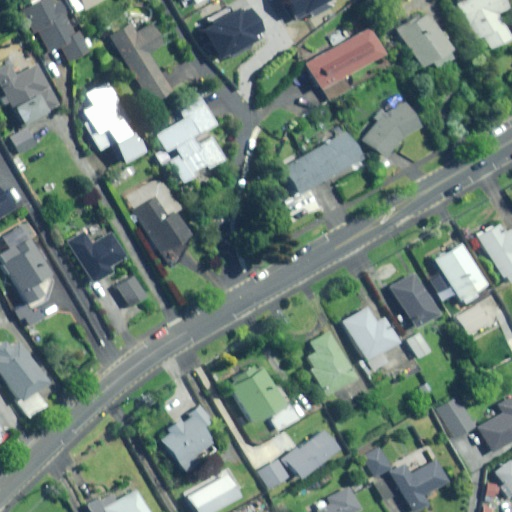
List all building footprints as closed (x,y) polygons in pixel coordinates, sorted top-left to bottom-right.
[(29,0),(18,7),(31,31),(35,29),(48,51),(59,45),(68,60),(89,49),(78,28),(73,30),(63,13),(66,12),(59,0),(29,0)] [(68,0),(71,4),(72,4),(75,10),(82,5),(84,8),(99,0),(68,0)] [(282,0),(293,19),(305,13),(308,17),(329,5),(326,0),(282,0)] [(499,9),(494,0),(460,0),(452,4),(461,22),(459,23),(461,26),(462,25),(469,39),(475,37),(481,49),(502,39),(489,14),(499,9)] [(260,28),(246,3),(238,7),(235,3),(225,9),(223,6),(204,17),(207,22),(200,26),(217,55),(225,50),(226,52),(254,36),(252,32),(260,28)] [(422,62),(426,69),(443,59),(439,52),(442,50),(420,13),(390,31),(412,68),(422,62)] [(164,43),(150,21),(136,30),(129,20),(108,34),(151,101),(172,88),(149,52),(164,43)] [(375,54),(360,28),(302,61),(317,87),(375,54)] [(6,60),(0,63),(0,89),(3,94),(0,95),(0,98),(2,103),(6,100),(21,127),(46,113),(44,109),(57,102),(34,61),(13,72),(6,60)] [(318,91),(324,102),(345,90),(339,79),(318,91)] [(129,119),(107,80),(85,92),(91,103),(82,108),(88,119),(83,122),(98,149),(111,141),(122,160),(143,148),(127,120),(129,119)] [(215,122),(198,93),(177,106),(182,116),(154,132),(163,147),(154,153),(162,167),(170,163),(180,181),(193,174),(191,170),(203,163),(205,167),(222,157),(209,134),(207,135),(203,129),(215,122)] [(415,127),(401,103),(382,114),(380,110),(378,111),(371,118),(375,121),(357,141),(379,159),(398,137),(415,127)] [(17,130),(7,136),(17,153),(34,143),(25,127),(18,132),(17,130)] [(355,160),(339,133),(276,169),(292,196),(355,160)] [(192,231),(179,208),(180,208),(166,184),(159,180),(152,181),(125,196),(156,252),(192,231)] [(0,213),(14,206),(4,190),(0,192),(0,213)] [(498,278),(502,285),(511,279),(511,256),(511,243),(505,230),(499,234),(495,225),(472,238),(495,279),(498,278)] [(90,241),(83,230),(65,240),(91,282),(112,270),(108,264),(125,255),(109,230),(90,241)] [(34,281),(49,272),(27,235),(0,251),(0,258),(1,260),(0,260),(0,262),(24,303),(41,293),(34,281)] [(485,298),(456,245),(429,260),(437,275),(426,281),(433,293),(444,287),(452,301),(455,300),(458,305),(464,302),(467,307),(485,298)] [(434,316),(410,273),(385,288),(409,330),(434,316)] [(146,295),(133,274),(115,284),(128,306),(146,295)] [(43,317),(37,307),(30,311),(25,302),(12,310),(17,319),(22,317),(27,326),(43,317)] [(483,324),(474,306),(468,310),(467,309),(451,318),(461,336),(483,324)] [(337,323),(360,362),(392,344),(377,318),(370,322),(362,308),(337,323)] [(311,353),(302,358),(308,369),(304,371),(318,397),(350,380),(324,332),(305,342),(311,353)] [(425,352),(414,334),(402,341),(412,359),(425,352)] [(0,375),(16,399),(14,400),(26,417),(44,405),(33,389),(45,381),(17,340),(9,346),(4,339),(0,342),(0,375)] [(365,362),(370,371),(384,363),(379,354),(365,362)] [(230,383),(224,387),(246,426),(263,416),(272,431),(293,420),(284,405),(273,386),(268,389),(257,368),(251,371),(249,367),(227,379),(230,383)] [(426,391),(433,404),(459,389),(451,376),(426,391)] [(511,441),(511,397),(511,396),(494,406),(499,415),(474,429),(489,455),(511,441)] [(457,397),(435,410),(452,440),(474,428),(457,397)] [(208,422),(196,406),(183,415),(185,418),(177,424),(175,420),(161,430),(164,435),(154,442),(178,475),(192,466),(187,459),(206,445),(195,431),(208,422)] [(331,452),(315,432),(293,450),(291,448),(274,461),(279,468),(281,466),(293,482),(331,452)] [(466,450),(459,439),(451,444),(457,455),(466,450)] [(380,447),(362,456),(373,479),(391,470),(380,447)] [(511,458),(506,463),(505,461),(490,474),(499,486),(496,489),(504,499),(508,497),(510,500),(511,498),(511,458)] [(282,478),(272,460),(252,472),(262,490),(282,478)] [(445,484),(433,461),(408,474),(402,464),(387,473),(407,511),(414,511),(425,506),(420,497),(445,484)] [(209,511),(233,499),(220,476),(181,498),(188,511),(209,511)] [(391,498),(381,479),(372,484),(382,503),(391,498)] [(365,489),(360,480),(348,487),(353,496),(365,489)] [(355,511),(356,511),(344,488),(323,499),(327,506),(314,511),(355,511)] [(141,511),(130,492),(111,503),(107,496),(95,503),(94,500),(82,507),(84,511),(141,511)]
